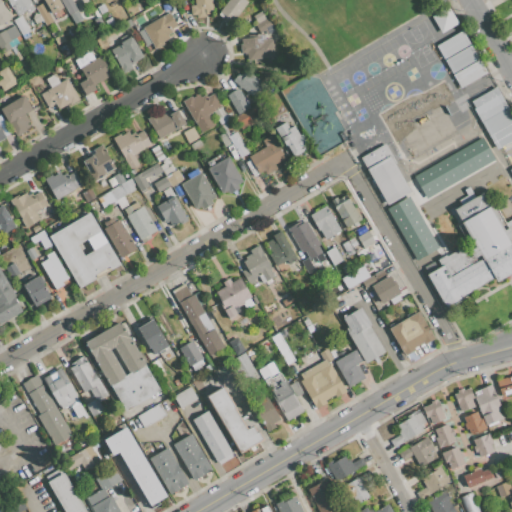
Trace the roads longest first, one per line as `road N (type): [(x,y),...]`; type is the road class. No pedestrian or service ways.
road 1 (residential): [(0,363),(344,161)]
road 2 (tertiary): [(196,511),(437,371),(511,346)]
road 3 (residential): [(0,174),(203,55)]
road 4 (residential): [(344,161),(464,361)]
